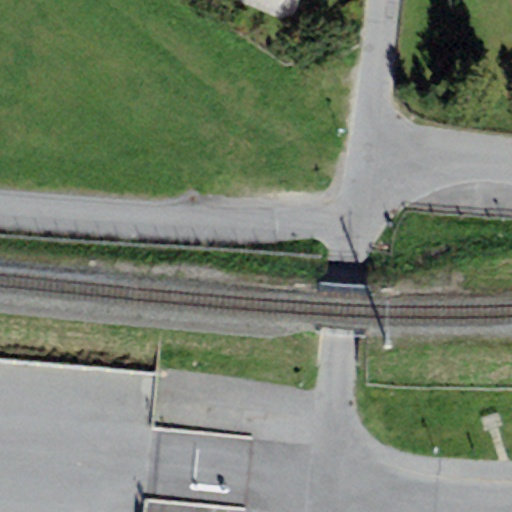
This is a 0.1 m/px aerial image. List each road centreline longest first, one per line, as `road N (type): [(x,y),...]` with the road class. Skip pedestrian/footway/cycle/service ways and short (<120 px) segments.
road 1 (residential): [(0,212),(356,231)]
road 2 (residential): [(311,506),(356,231)]
road 3 (residential): [(311,506),(511,502)]
road 4 (residential): [(369,151),(384,0)]
road 5 (residential): [(369,151),(511,165)]
